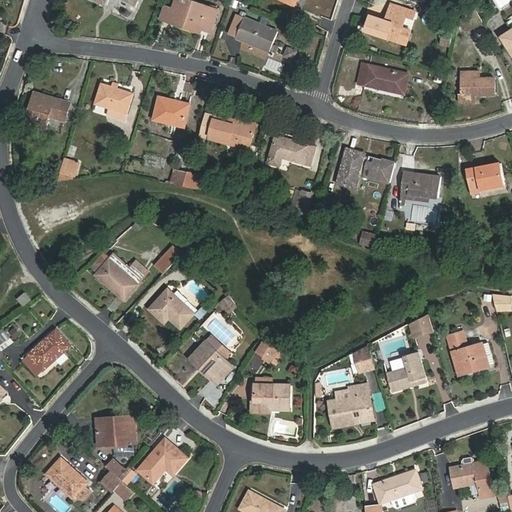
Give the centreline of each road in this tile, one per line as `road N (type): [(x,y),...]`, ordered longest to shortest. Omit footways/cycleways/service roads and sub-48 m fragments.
road 1 (residential): [(36,37),(152,54),(315,108)]
road 2 (residential): [(240,447),(346,461),(511,406)]
road 3 (residential): [(0,169),(27,249),(115,342)]
road 4 (residential): [(115,342),(16,458),(11,492),(26,511)]
road 5 (residential): [(315,108),(394,132),(449,135),(511,119)]
road 6 (residential): [(115,342),(240,447)]
